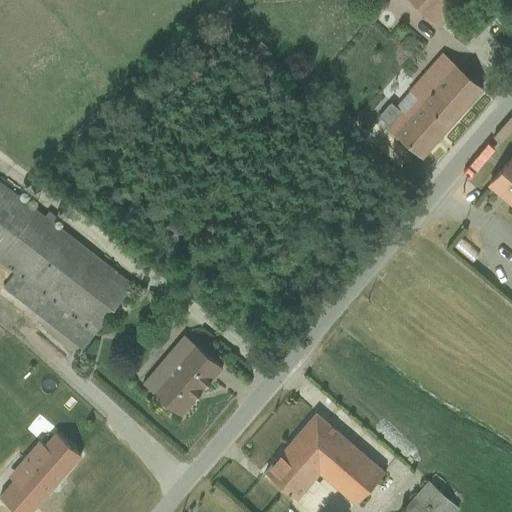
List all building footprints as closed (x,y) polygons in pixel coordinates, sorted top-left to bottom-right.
[(410,0),(437,27),(463,0),(410,0)] [(420,153),(480,88),(439,51),(379,117),(420,153)] [(511,208),(511,148),(481,180),(511,208)] [(0,184),(0,268),(12,278),(6,287),(82,346),(130,284),(0,184)] [(438,243),(460,260),(472,246),(450,228),(438,243)] [(177,418),(220,366),(181,334),(138,386),(177,418)] [(15,347),(0,360),(0,413),(41,373),(15,347)] [(350,500),(379,466),(312,410),(263,469),(297,498),(318,473),(350,500)] [(0,498),(17,511),(31,511),(81,456),(54,435),(0,495),(0,498)] [(426,484),(402,511),(454,511),(457,509),(426,484)]
